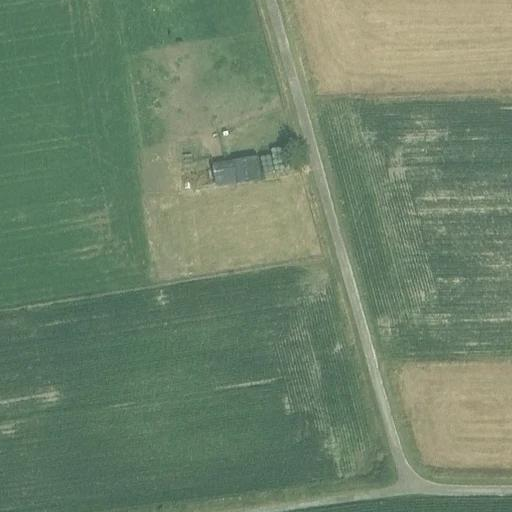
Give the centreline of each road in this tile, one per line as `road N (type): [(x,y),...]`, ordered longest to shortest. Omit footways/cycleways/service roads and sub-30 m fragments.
road 1 (unclassified): [(406,487),(272,0)]
road 2 (unclassified): [(248,511),(406,487)]
